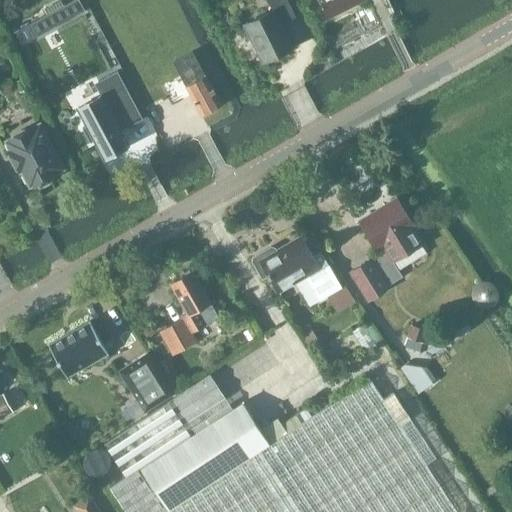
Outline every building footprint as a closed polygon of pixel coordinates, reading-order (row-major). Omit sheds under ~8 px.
[(79,0),(74,0),(31,23),(38,36),(86,11),(79,0)] [(281,25),(296,17),(287,0),(267,0),(273,11),(245,25),(264,63),(293,48),(281,25)] [(319,0),(328,18),(363,0),(319,0)] [(185,37),(166,47),(172,59),(192,48),(185,37)] [(195,55),(175,66),(202,116),(222,105),(195,55)] [(78,108),(87,125),(82,128),(90,143),(96,140),(105,158),(128,145),(120,131),(143,119),(118,71),(98,81),(105,94),(78,108)] [(19,171),(21,169),(30,186),(35,184),(36,186),(39,184),(42,185),(49,182),(50,179),(53,177),(52,175),(63,169),(47,138),(51,137),(45,127),(42,129),(40,124),(29,130),(28,128),(11,137),(12,139),(7,142),(13,152),(10,153),(19,171)] [(414,225),(397,196),(359,220),(380,254),(371,259),(370,258),(350,270),(367,299),(388,286),(387,285),(402,275),(393,260),(422,242),(413,227),(414,225)] [(252,256),(252,259),(262,276),(266,273),(268,277),(269,276),(278,290),(305,274),(319,299),(341,287),(321,250),(313,254),(301,234),(275,250),(273,246),(270,245),(252,256)] [(193,271),(171,284),(187,312),(181,316),(183,319),(160,332),(173,354),(196,341),(192,333),(219,318),(211,305),(212,304),(193,271)] [(408,320),(402,343),(419,348),(425,325),(408,320)] [(360,347),(377,341),(370,321),(353,327),(360,347)] [(91,322),(49,345),(67,377),(108,353),(91,322)] [(148,352),(119,371),(145,411),(174,393),(148,352)] [(211,375),(104,444),(125,476),(142,465),(143,467),(233,409),(211,375)] [(460,511),(372,377),(271,442),(170,509),(143,467),(142,465),(125,476),(111,485),(128,511),(460,511)] [(0,418),(3,416),(3,415),(11,411),(12,407),(6,398),(2,397),(0,397),(0,418)] [(233,409),(143,467),(170,509),(271,442),(244,401),(233,409)] [(72,457),(59,464),(71,484),(84,476),(72,457)] [(97,511),(88,497),(75,506),(79,511),(97,511)]
